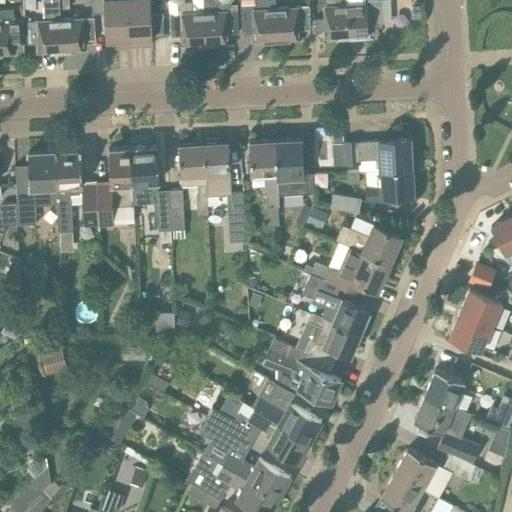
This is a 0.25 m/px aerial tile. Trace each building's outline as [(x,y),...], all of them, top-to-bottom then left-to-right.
[(42,50),(62,49),(60,18),(60,8),(59,0),(42,0),(44,19),(37,19),(37,20),(28,21),(29,33),(27,33),(27,43),(41,42),(42,50)] [(59,0),(60,8),(69,8),(69,0),(59,0)] [(92,0),(93,13),(105,13),(103,0),(92,0)] [(116,46),(129,46),(127,0),(103,0),(105,13),(106,39),(116,38),(116,46)] [(153,36),(152,12),(151,0),(127,0),(129,46),(144,45),(144,37),(153,36)] [(162,0),(151,0),(152,9),(163,9),(162,0)] [(182,43),(205,42),(203,10),(202,0),(192,0),(192,1),(185,1),(184,0),(168,0),(170,12),(171,36),(182,35),(182,43)] [(202,0),(203,10),(205,42),(228,41),(228,33),(238,32),(237,3),(221,4),(216,0),(202,0)] [(257,39),(277,38),(275,6),(275,0),(255,0),(255,3),(241,4),(242,32),(253,32),(253,38),(257,38),(257,39)] [(325,36),(347,35),(345,0),(327,0),(327,4),(324,4),(324,18),(313,18),(314,29),(324,28),(325,36)] [(345,0),(347,35),(368,34),(368,27),(382,26),(380,0),(345,0)] [(418,20),(422,16),(421,3),(412,3),(413,20),(418,20)] [(275,6),(277,38),(300,37),(300,29),(310,29),(309,5),(275,6)] [(0,8),(0,52),(11,52),(10,44),(24,43),(23,19),(13,16),(13,8),(0,8)] [(152,12),(153,36),(164,35),(163,12),(152,12)] [(60,18),(62,49),(82,48),(81,40),(95,39),(94,17),(84,17),(60,18)] [(334,144),(344,143),(344,141),(343,130),(333,131),(334,144)] [(313,173),(303,173),(302,138),(276,139),(277,170),(278,177),(279,195),(313,193),(313,173)] [(410,138),(344,141),(344,143),(344,156),(345,165),(362,164),(361,159),(378,158),(378,170),(412,168),(410,138)] [(252,171),(277,170),(276,139),(250,140),(252,171)] [(231,193),(229,141),(204,143),(206,172),(207,194),(227,194),(231,193)] [(208,213),(207,194),(206,172),(204,143),(179,144),(181,184),(198,183),(198,194),(197,194),(198,214),(208,213)] [(131,146),(132,201),(152,200),(160,231),(170,230),(170,228),(168,190),(158,191),(157,182),(158,182),(158,165),(157,145),(131,146)] [(98,225),(114,224),(113,205),(133,204),(132,201),(131,146),(109,147),(111,180),(96,180),(98,225)] [(98,225),(96,180),(83,181),(81,149),(55,150),(57,202),(59,231),(73,230),(72,202),(83,202),(84,226),(98,225)] [(36,218),(36,203),(57,202),(55,150),(29,151),(29,167),(16,167),(18,219),(36,218)] [(366,186),(367,201),(395,199),(395,195),(413,194),(412,168),(378,170),(379,185),(366,186)] [(347,171),(348,184),(360,183),(359,170),(347,171)] [(279,207),(279,195),(278,177),(265,177),(265,192),(266,191),(267,207),(268,207),(269,224),(279,223),(278,207),(279,207)] [(182,188),(168,188),(168,190),(170,228),(184,228),(182,188)] [(231,193),(227,194),(230,240),(245,240),(243,192),(231,193)] [(361,197),(334,192),(331,205),(358,211),(361,197)] [(2,225),(18,224),(16,203),(0,204),(2,225)] [(305,224),(316,228),(323,211),(313,207),(305,224)] [(511,215),(491,226),(505,252),(511,248),(511,215)] [(336,239),(359,249),(390,262),(401,235),(372,223),(368,234),(343,224),(336,239)] [(359,249),(347,277),(378,290),(390,262),(359,249)] [(311,273),(340,284),(340,285),(346,271),(317,259),(311,273)] [(494,270),(476,263),(470,279),(488,286),(494,270)] [(324,318),(332,322),(360,333),(370,310),(335,295),(340,284),(311,273),(303,292),(314,297),(312,302),(327,309),(324,317),(324,318)] [(469,287),(459,311),(491,325),(501,301),(469,287)] [(248,304),(256,307),(261,295),(253,291),(248,304)] [(187,327),(192,312),(180,308),(176,323),(187,327)] [(298,343),(309,314),(298,310),(287,339),(298,343)] [(481,348),(483,344),(489,329),(491,325),(459,311),(449,335),(481,348)] [(174,337),(174,312),(156,312),(156,337),(174,337)] [(306,349),(321,355),(335,362),(339,351),(350,356),(360,333),(332,322),(324,318),(324,317),(312,312),(309,320),(322,325),(316,341),(310,339),(306,349)] [(180,354),(179,345),(174,342),(167,354),(177,360),(180,354)] [(300,389),(298,388),(299,386),(332,400),(341,378),(330,373),(335,362),(321,355),(306,349),(305,350),(287,342),(276,369),(281,371),(278,379),(276,379),(276,380),(299,390),(300,389)] [(44,372),(67,366),(62,344),(39,350),(44,372)] [(455,406),(466,381),(435,368),(425,394),(455,406)] [(254,407),(310,438),(321,419),(288,400),(285,406),(262,393),(261,395),(254,407)] [(469,412),(455,406),(425,394),(414,419),(445,432),(438,447),(474,462),(481,445),(459,437),(469,412)] [(271,432),(266,441),(299,459),(310,438),(254,407),(248,417),(247,419),(271,432)] [(510,428),(511,419),(511,417),(489,408),(485,418),(510,428)] [(237,433),(243,422),(225,411),(219,422),(237,433)] [(244,454),(250,442),(217,423),(210,435),(244,454)] [(451,452),(443,467),(408,447),(395,471),(438,496),(452,470),(469,479),(476,466),(451,452)] [(155,461),(135,450),(132,455),(152,467),(155,461)] [(223,462),(279,494),(290,474),(258,456),(254,463),(230,450),(223,462)] [(241,488),(236,496),(263,511),(268,511),(279,494),(223,462),(217,474),(241,488)] [(32,477),(44,489),(50,483),(47,463),(32,477)] [(135,466),(132,477),(145,480),(148,470),(135,466)] [(429,511),(438,496),(395,471),(381,495),(400,506),(396,511),(429,511)] [(209,491),(222,498),(227,488),(204,474),(198,484),(209,491)] [(7,500),(18,511),(19,511),(44,489),(32,477),(7,500)] [(40,511),(43,509),(52,497),(44,489),(19,511),(40,511)] [(222,498),(209,491),(204,501),(216,508),(222,498)]
